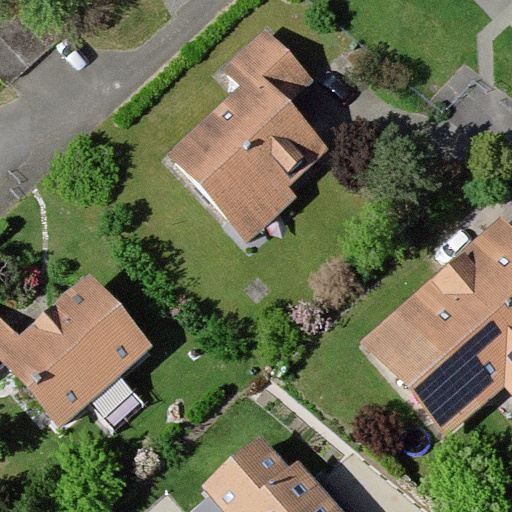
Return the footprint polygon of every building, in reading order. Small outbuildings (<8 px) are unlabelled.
[(67,27),(41,0),(14,0),(0,13),(0,79),(4,84),(67,27)] [(232,94),(157,160),(238,252),(326,175),(277,120),(308,92),(259,37),(216,75),(232,94)] [(511,242),(499,228),(355,354),(439,448),(485,407),(505,430),(511,424),(511,242)] [(144,358),(80,283),(0,351),(0,392),(45,444),(144,358)] [(324,511),(256,440),(186,505),(193,511),(324,511)]
